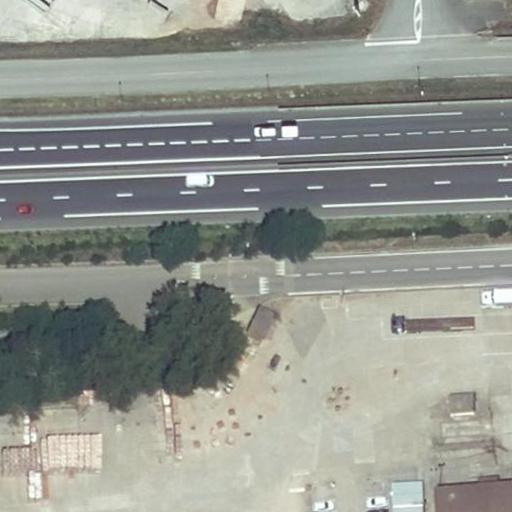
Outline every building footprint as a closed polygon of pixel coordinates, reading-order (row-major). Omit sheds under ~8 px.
[(265,225),(266,234),(266,244),(299,242),(297,223),(265,225)] [(246,339),(253,343),(260,346),(272,320),(258,314),(246,339)] [(220,350),(209,364),(199,378),(216,390),(236,363),(220,350)] [(474,418),(473,409),(472,400),(450,401),(451,419),(474,418)] [(511,511),(511,495),(498,496),(497,482),(478,483),(479,499),(438,501),(439,511),(511,511)] [(424,511),(424,494),(393,495),(393,511),(424,511)]
